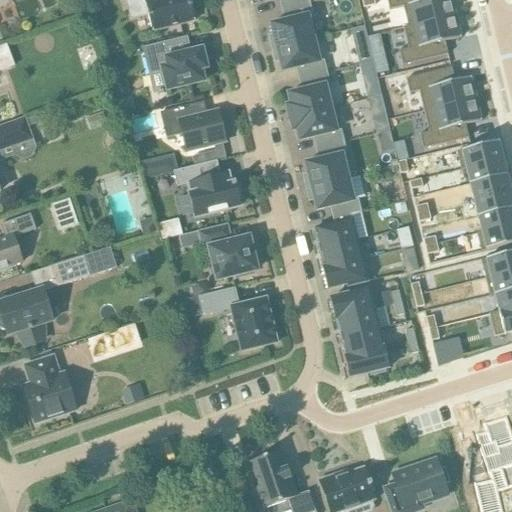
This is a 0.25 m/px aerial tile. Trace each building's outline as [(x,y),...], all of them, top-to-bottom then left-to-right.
[(125,0),(127,6),(145,2),(152,31),(195,21),(189,0),(125,0)] [(264,0),(265,2),(273,0),(279,0),(282,10),(310,3),(308,0),(264,0)] [(386,0),(389,10),(403,7),(408,27),(403,28),(403,29),(456,16),(451,0),(386,0)] [(273,36),(269,37),(272,49),(313,39),(308,17),(313,15),(310,3),(282,10),(285,21),(270,25),(273,36)] [(408,49),(399,51),(403,66),(448,55),(445,42),(461,38),(456,16),(403,29),(408,49)] [(0,40),(9,37),(5,25),(0,26),(0,40)] [(190,52),(186,37),(142,48),(149,73),(161,70),(166,91),(204,82),(201,70),(206,69),(202,49),(190,52)] [(313,39),(272,49),(275,62),(279,61),(282,72),(296,68),(299,79),(327,73),(324,61),(319,62),(313,39)] [(368,49),(356,52),(359,62),(371,59),(368,49)] [(371,61),(362,64),(364,72),(373,69),(371,61)] [(451,68),(406,79),(409,94),(419,91),(424,112),(476,99),(470,77),(454,81),(451,68)] [(290,106),(286,107),(289,119),(330,109),(325,86),(330,85),(327,73),(299,79),(302,91),(288,95),(290,106)] [(429,133),(419,135),(423,149),(468,138),(465,125),(481,121),(476,99),(424,112),(429,133)] [(199,113),(197,105),(203,103),(160,113),(166,138),(181,134),(186,152),(225,143),(217,112),(205,114),(205,115),(202,112),(199,113)] [(330,109),(289,119),(292,131),(296,130),(299,141),(313,138),(316,149),(344,142),(341,130),(336,131),(330,109)] [(385,117),(372,120),(375,134),(388,131),(385,117)] [(25,118),(0,126),(0,151),(32,140),(25,118)] [(307,175),(303,176),(306,188),(347,178),(342,156),(347,155),(344,142),(316,149),(319,161),(305,164),(307,175)] [(498,142),(456,152),(461,170),(502,160),(498,142)] [(502,160),(461,170),(461,171),(465,169),(469,185),(506,176),(502,160)] [(220,175),(216,161),(173,172),(177,187),(189,184),(191,193),(188,194),(194,217),(240,206),(239,200),(242,199),(239,185),(235,186),(234,183),(230,184),(227,173),(220,175)] [(405,161),(397,163),(400,174),(408,173),(405,161)] [(159,175),(156,162),(143,165),(146,178),(159,175)] [(506,176),(469,185),(473,201),(510,192),(506,176)] [(347,178),(306,188),(309,201),(314,200),(316,211),(331,207),(333,219),(350,215),(361,212),(358,199),(353,201),(347,178)] [(421,179),(409,182),(411,190),(422,187),(421,179)] [(511,199),(510,192),(473,201),(477,217),(511,208),(511,199)] [(404,204),(395,206),(397,215),(406,213),(404,204)] [(427,204),(415,207),(417,215),(428,212),(427,204)] [(511,208),(477,217),(481,233),(511,225),(511,208)] [(428,212),(417,215),(419,223),(430,220),(428,212)] [(0,226),(4,238),(0,239),(0,269),(21,262),(12,237),(35,229),(29,214),(0,223),(0,226)] [(335,225),(315,229),(320,249),(356,240),(350,215),(333,219),(335,225)] [(157,232),(153,218),(139,222),(143,236),(157,232)] [(511,225),(481,233),(476,234),(481,252),(511,244),(511,225)] [(229,243),(228,239),(230,239),(226,226),(198,233),(201,246),(205,245),(206,249),(204,249),(212,281),(220,279),(235,276),(236,278),(253,274),(252,271),(256,270),(255,267),(258,266),(255,253),(252,253),(248,238),(229,243)] [(406,228),(395,230),(400,250),(411,247),(406,228)] [(434,237),(423,240),(425,247),(436,245),(434,237)] [(356,240),(320,249),(324,268),(361,259),(356,240)] [(436,245),(425,247),(427,255),(438,252),(436,245)] [(511,252),(480,261),(485,281),(511,274),(511,252)] [(83,257),(48,268),(54,288),(89,277),(83,257)] [(324,268),(322,269),(328,290),(347,285),(347,287),(364,283),(364,281),(366,280),(361,259),(324,268)] [(408,260),(404,266),(406,273),(416,270),(414,259),(408,260)] [(0,296),(31,290),(27,274),(0,279),(0,296)] [(511,274),(485,281),(489,298),(494,296),(494,297),(511,292),(511,274)] [(418,283),(410,285),(413,297),(421,295),(418,283)] [(193,298),(198,297),(203,296),(201,284),(190,287),(193,298)] [(234,288),(203,296),(198,297),(203,315),(231,308),(241,352),(276,343),(265,299),(238,305),(234,288)] [(349,294),(330,299),(335,320),(337,320),(374,311),(368,290),(366,290),(366,288),(349,292),(349,294)] [(42,290),(0,302),(0,328),(2,329),(4,330),(6,335),(15,332),(24,345),(25,345),(27,345),(29,345),(32,345),(35,344),(37,343),(40,342),(42,339),(43,339),(42,323),(52,320),(42,290)] [(398,291),(390,293),(393,305),(401,303),(398,291)] [(498,312),(489,314),(489,317),(511,311),(511,292),(494,297),(498,312)] [(421,295),(413,297),(416,308),(424,307),(421,295)] [(401,303),(393,305),(396,317),(404,315),(401,303)] [(374,311),(337,320),(342,338),(378,329),(374,311)] [(511,311),(489,317),(494,337),(504,335),(505,335),(511,332),(511,311)] [(433,316),(425,318),(428,330),(436,328),(433,316)] [(436,328),(428,330),(431,342),(439,340),(436,328)] [(378,329),(342,338),(346,357),(383,348),(378,329)] [(412,329),(404,331),(407,343),(415,341),(412,329)] [(415,341),(407,343),(410,355),(418,353),(415,341)] [(346,357),(344,357),(349,378),(369,374),(370,376),(385,373),(385,370),(388,369),(383,348),(346,357)] [(58,375),(52,356),(23,366),(31,388),(26,398),(34,423),(75,410),(63,373),(58,375)] [(144,399),(139,385),(121,391),(126,406),(144,399)] [(492,480),(475,484),(481,511),(502,511),(497,491),(508,489),(502,469),(511,465),(511,434),(506,417),(484,425),(487,432),(476,435),(492,480)] [(286,469),(281,452),(251,462),(259,487),(256,488),(263,509),(287,500),(291,511),(315,511),(308,492),(296,496),(290,479),(290,478),(287,469),(286,469)] [(391,511),(405,511),(405,508),(446,494),(435,462),(393,476),(396,485),(384,490),(391,511)] [(371,511),(373,509),(370,501),(373,500),(369,487),(371,486),(370,482),(367,483),(363,470),(336,479),(335,476),(319,481),(329,511),(371,511)] [(133,511),(130,502),(100,511),(133,511)]
